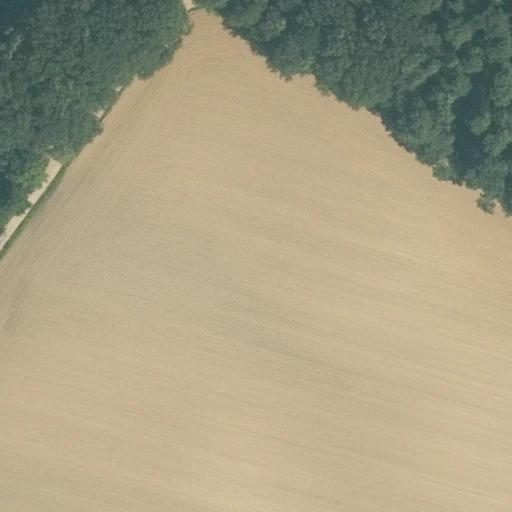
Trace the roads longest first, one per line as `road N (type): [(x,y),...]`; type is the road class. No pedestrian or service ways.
road 1 (track): [(221,0),(370,99),(431,0)]
road 2 (track): [(59,157),(170,12),(191,0)]
